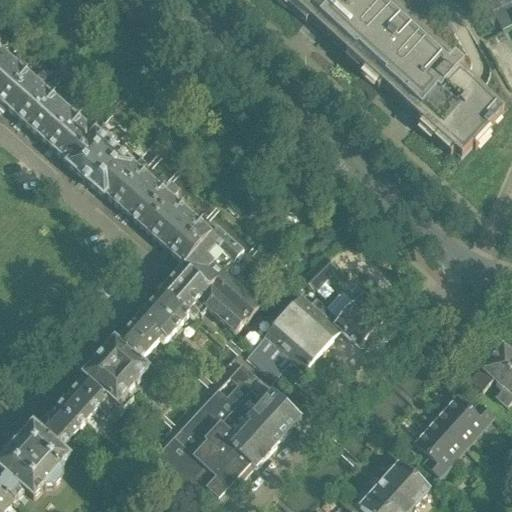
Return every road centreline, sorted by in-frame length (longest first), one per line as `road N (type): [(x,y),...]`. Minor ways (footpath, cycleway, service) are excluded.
road 1 (residential): [(4,438),(138,290),(142,270),(135,250),(0,138)]
road 2 (secondary): [(170,0),(467,262)]
road 3 (residential): [(467,262),(242,511)]
